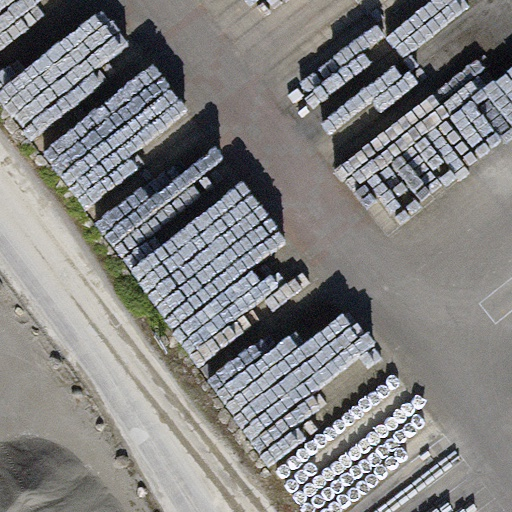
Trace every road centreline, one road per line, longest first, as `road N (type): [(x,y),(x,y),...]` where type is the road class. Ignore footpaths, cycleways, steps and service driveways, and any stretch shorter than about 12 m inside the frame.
road 1 (unknown): [(177,0),(457,325)]
road 2 (unknown): [(0,182),(235,511)]
